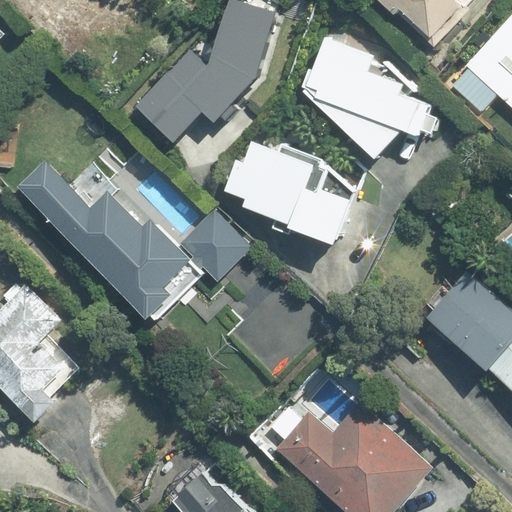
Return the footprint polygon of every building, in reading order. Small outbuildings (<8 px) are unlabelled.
[(26,0),(50,22),(70,1),(86,16),(91,12),(97,18),(115,0),(120,5),(124,0),(26,0)] [(176,72),(144,107),(183,142),(211,112),(223,123),(265,79),(284,12),(244,0),(238,0),(218,67),(199,50),(177,73),(176,72)] [(385,0),(439,49),(475,10),(471,6),(477,0),(385,0)] [(473,68),(457,86),(485,111),(501,94),(511,104),(511,18),(470,65),(473,68)] [(397,51),(344,32),(318,106),(433,147),(448,105),(385,84),(397,51)] [(332,156),(263,130),(234,205),(343,247),(363,196),(322,180),(332,156)] [(55,157),(26,186),(160,323),(246,241),(219,214),(186,246),(127,185),(104,207),(55,157)] [(511,300),(478,272),(433,325),(511,390),(511,300)] [(28,279),(0,306),(0,371),(42,413),(83,372),(49,338),(68,319),(28,279)] [(312,397),(277,437),(362,511),(404,511),(445,467),(368,399),(344,425),(312,397)] [(260,511),(219,471),(176,511),(260,511)]
